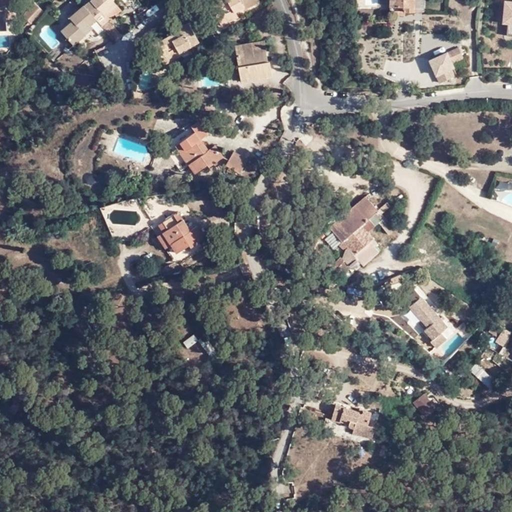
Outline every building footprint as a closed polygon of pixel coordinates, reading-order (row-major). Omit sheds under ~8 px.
[(0,0),(0,25),(11,25),(10,16),(18,15),(16,0),(0,0)] [(35,0),(26,11),(36,21),(48,8),(39,0),(35,0)] [(96,20),(100,26),(108,19),(101,11),(111,0),(90,0),(84,6),(96,20)] [(111,0),(101,11),(108,19),(121,9),(112,0),(111,0)] [(218,0),(208,6),(220,23),(236,13),(235,12),(243,6),(245,9),(258,0),(257,0),(218,0)] [(390,0),(390,7),(391,7),(406,7),(406,12),(416,12),(415,0),(390,0)] [(511,35),(511,0),(503,1),(503,25),(507,25),(507,36),(511,35)] [(89,26),(96,20),(84,6),(70,18),(73,21),(61,31),(74,46),(86,36),(82,33),(89,26)] [(406,7),(391,7),(391,17),(406,17),(406,12),(406,7)] [(236,13),(220,23),(222,26),(238,17),(236,13)] [(115,41),(123,36),(108,19),(100,26),(115,41)] [(151,47),(158,58),(166,53),(170,58),(186,49),(197,42),(186,22),(173,30),(174,33),(151,47)] [(93,29),(89,26),(82,33),(86,36),(93,29)] [(264,39),(239,43),(241,54),(238,54),(240,65),(237,65),(240,80),(270,75),(268,63),(265,63),(264,51),(266,51),(264,39)] [(463,58),(458,48),(430,61),(441,82),(454,76),(451,70),(453,68),(452,63),(463,58)] [(166,53),(158,58),(163,67),(188,51),(186,49),(170,58),(166,53)] [(211,164),(224,155),(216,144),(210,149),(202,138),(208,133),(209,133),(199,120),(192,125),(196,130),(181,141),(177,137),(172,141),(175,146),(180,151),(196,172),(209,162),(211,164)] [(181,141),(196,130),(192,125),(177,137),(181,141)] [(164,159),(171,154),(162,141),(154,146),(164,159)] [(231,165),(236,168),(241,172),(249,157),(235,149),(227,162),(231,165)] [(511,185),(504,185),(501,202),(511,204),(511,185)] [(392,227),(393,224),(386,216),(383,219),(381,216),(390,207),(385,203),(378,209),(364,195),(329,225),(330,226),(335,233),(359,213),(372,228),(376,223),(382,229),(380,232),(384,236),(392,227)] [(177,212),(163,222),(168,229),(163,233),(172,245),(178,253),(190,244),(192,247),(206,237),(198,226),(191,230),(177,212)] [(369,231),(372,228),(359,213),(335,233),(342,241),(340,243),(348,252),(355,261),(375,244),(370,238),(373,235),(369,231)] [(168,229),(163,222),(158,226),(163,233),(168,229)] [(396,228),(393,224),(392,227),(384,236),(385,237),(396,228)] [(335,233),(330,226),(326,230),(330,235),(326,238),(334,248),(340,243),(342,241),(335,233)] [(172,245),(163,233),(158,237),(167,248),(172,245)] [(374,246),(360,260),(364,265),(379,252),(374,246)] [(337,277),(355,261),(348,252),(338,261),(341,264),(332,272),(337,277)] [(421,296),(414,289),(403,299),(409,306),(428,328),(424,331),(433,340),(431,343),(437,348),(447,339),(441,333),(447,328),(421,296)] [(375,327),(385,317),(380,312),(370,322),(375,327)] [(500,327),(493,348),(505,352),(511,331),(500,327)] [(511,338),(503,353),(511,358),(511,338)] [(482,367),(475,374),(490,390),(498,382),(482,367)] [(424,416),(436,403),(424,392),(411,405),(424,416)] [(360,413),(335,403),(330,421),(346,425),(346,427),(352,429),(351,433),(370,438),(375,427),(368,425),(372,412),(362,409),(360,413)]
